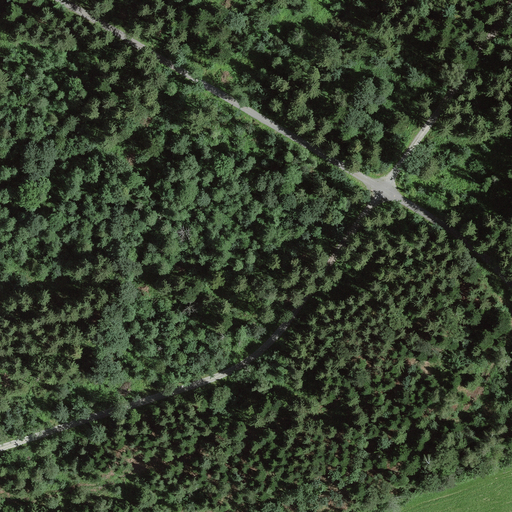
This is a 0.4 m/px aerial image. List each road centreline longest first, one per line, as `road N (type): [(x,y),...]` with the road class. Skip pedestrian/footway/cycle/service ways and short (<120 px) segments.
road 1 (track): [(0,448),(189,386),(257,354),(511,0)]
road 2 (track): [(59,0),(382,186),(479,253),(511,286)]
